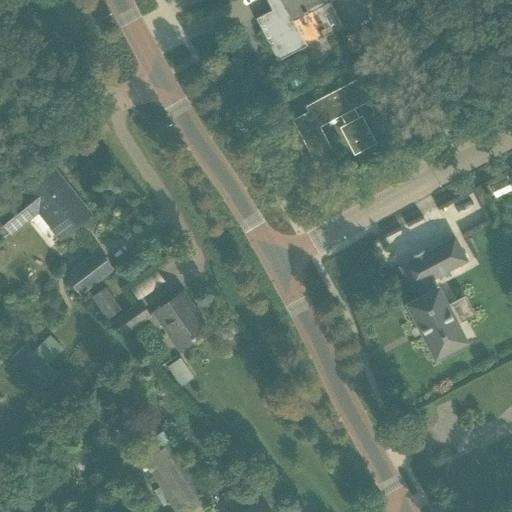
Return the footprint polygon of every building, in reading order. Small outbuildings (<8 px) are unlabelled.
[(270,0),(275,9),(255,19),(277,61),(306,46),(295,21),(316,10),(326,29),(321,31),(325,37),(344,27),(331,2),(334,0),(270,0)] [(328,149),(316,126),(339,115),(344,125),(339,128),(353,156),(376,144),(361,116),(356,119),(351,110),(370,100),(358,78),(304,107),(307,112),(291,120),(316,166),(335,156),(330,147),(328,149)] [(65,236),(90,215),(53,170),(0,212),(0,220),(11,234),(29,219),(42,234),(48,229),(59,241),(65,236)] [(435,288),(435,289),(430,280),(464,262),(465,263),(467,261),(466,259),(465,259),(455,240),(454,238),(452,239),(424,254),(423,251),(412,257),(413,260),(401,266),(399,267),(400,269),(410,288),(410,289),(411,291),(413,290),(413,289),(415,288),(419,297),(407,303),(405,304),(406,307),(433,357),(434,360),(436,358),(464,343),(464,344),(467,342),(465,340),(456,324),(460,322),(451,304),(447,306),(438,290),(439,290),(437,287),(435,288)] [(98,252),(82,264),(66,277),(80,294),(111,270),(98,252)] [(197,268),(192,269),(196,284),(207,281),(203,269),(202,266),(197,268)] [(143,271),(117,277),(120,290),(146,283),(143,271)] [(91,297),(107,319),(119,310),(104,288),(91,297)] [(179,295),(162,307),(154,312),(179,349),(207,330),(197,315),(194,317),(179,295)] [(139,303),(112,322),(121,335),(148,316),(139,303)] [(46,364),(62,349),(48,335),(33,351),(25,343),(10,357),(43,390),(57,376),(46,364)] [(170,357),(159,360),(165,380),(177,376),(170,357)] [(99,422),(111,410),(100,399),(88,410),(85,406),(65,426),(78,439),(97,420),(99,422)] [(210,418),(219,409),(211,401),(202,410),(210,418)] [(65,450),(76,463),(99,446),(88,432),(65,450)] [(144,462),(174,511),(202,496),(171,445),(144,462)] [(268,511),(262,501),(243,511),(268,511)]
